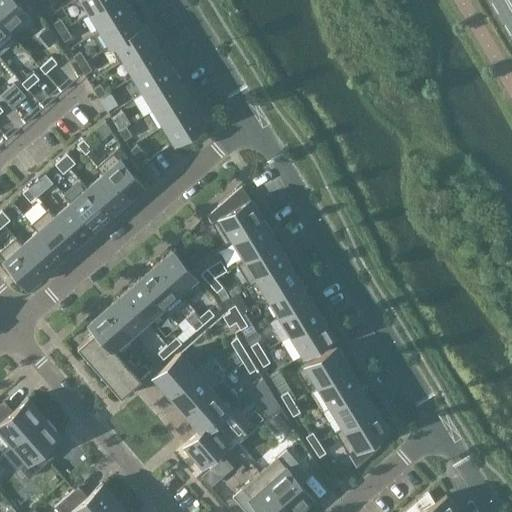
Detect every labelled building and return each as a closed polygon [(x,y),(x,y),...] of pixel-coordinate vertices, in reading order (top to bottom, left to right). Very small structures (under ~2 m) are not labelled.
[(0,0),(0,21),(6,28),(7,28),(25,12),(15,1),(16,0),(0,0)] [(107,0),(81,0),(89,12),(107,0)] [(107,0),(89,12),(98,28),(127,10),(130,9),(127,5),(123,0),(107,0)] [(130,9),(127,10),(98,28),(108,44),(127,32),(139,25),(130,9)] [(52,21),(58,31),(65,26),(59,17),(52,21)] [(0,45),(13,35),(7,28),(6,28),(0,21),(0,45)] [(123,58),(127,55),(154,39),(143,22),(139,25),(127,32),(108,44),(119,62),(123,60),(123,58)] [(65,26),(58,31),(63,40),(71,36),(65,26)] [(123,60),(127,66),(133,75),(164,56),(154,39),(127,55),(123,58),(123,60)] [(78,64),(85,59),(79,50),(72,54),(78,64)] [(50,56),(38,66),(44,72),(56,62),(50,56)] [(164,56),(133,75),(143,91),(174,72),(164,56)] [(91,68),(85,59),(78,64),(83,73),(91,68)] [(32,71),(20,82),(25,88),(38,77),(32,71)] [(174,72),(143,91),(153,107),(184,89),(174,72)] [(13,82),(0,92),(0,94),(2,98),(7,104),(9,105),(23,94),(13,82)] [(98,96),(105,92),(99,82),(92,87),(98,96)] [(163,124),(194,105),(184,89),(153,107),(162,123),(163,124)] [(105,92),(98,96),(103,106),(105,108),(116,102),(109,90),(105,92)] [(158,126),(169,144),(204,122),(194,105),(163,124),(162,123),(158,126)] [(121,110),(110,116),(112,120),(117,128),(128,122),(121,110)] [(123,139),(127,136),(131,134),(127,129),(125,125),(117,129),(123,139)] [(90,147),(82,138),(76,143),(84,152),(90,147)] [(129,148),(136,157),(143,151),(136,143),(129,148)] [(118,145),(95,165),(124,199),(142,184),(132,173),(138,168),(118,145)] [(66,152),(60,158),(68,167),(74,161),(66,152)] [(62,172),(68,167),(60,158),(54,163),(62,172)] [(109,213),(124,199),(95,165),(94,166),(100,173),(85,186),(109,213)] [(27,186),(35,195),(41,190),(33,181),(27,186)] [(35,195),(27,186),(21,191),(29,200),(35,195)] [(85,186),(69,200),(93,227),(109,213),(85,186)] [(236,187),(206,214),(224,243),(232,238),(263,220),(249,197),(244,200),(236,187)] [(76,242),(93,227),(69,200),(53,214),(47,207),(46,207),(76,242)] [(46,207),(30,222),(59,256),(76,242),(46,207)] [(0,209),(0,220),(3,223),(9,218),(1,209),(0,209)] [(263,220),(232,238),(244,257),(274,238),(263,220)] [(14,235),(13,236),(43,270),(59,256),(30,222),(29,222),(35,230),(20,243),(14,235)] [(0,254),(26,285),(43,270),(13,236),(0,247),(0,254)] [(274,238),(244,257),(235,262),(249,284),(257,279),(288,261),(274,238)] [(154,263),(178,290),(194,276),(170,249),(154,263)] [(288,261),(257,279),(268,298),(299,279),(288,261)] [(154,263),(137,278),(161,305),(178,290),(154,263)] [(208,282),(214,276),(206,267),(200,273),(208,282)] [(208,282),(216,291),(222,285),(214,276),(208,282)] [(137,278),(121,292),(145,319),(161,305),(137,278)] [(299,279),(268,298),(279,316),(310,297),(299,279)] [(145,319),(121,292),(104,307),(128,334),(145,319)] [(310,297),(279,316),(290,334),(321,316),(310,297)] [(229,310),(233,317),(240,313),(234,303),(227,307),(229,310)] [(88,321),(94,329),(95,328),(110,345),(112,348),(113,347),(128,334),(104,307),(88,321)] [(198,315),(204,321),(212,313),(207,307),(198,315)] [(235,321),(233,317),(229,310),(222,314),(228,325),(235,321)] [(246,324),(240,313),(233,317),(235,321),(239,328),(246,324)] [(189,323),(195,329),(204,321),(198,315),(189,323)] [(321,316),(290,334),(302,353),(332,334),(321,316)] [(95,328),(94,329),(75,345),(90,362),(110,345),(95,328)] [(171,350),(180,342),(175,336),(166,344),(171,350)] [(250,344),(256,355),(263,350),(256,340),(250,344)] [(157,351),(162,357),(171,350),(166,344),(157,351)] [(90,362),(105,379),(125,361),(113,347),(112,348),(110,345),(90,362)] [(317,385),(347,366),(334,345),(304,364),(317,385)] [(242,361),(249,357),(243,347),(236,351),(242,361)] [(269,361),(263,350),(256,355),(262,365),(269,361)] [(153,375),(168,393),(195,369),(179,351),(153,375)] [(255,367),(249,357),(242,361),(248,371),(255,367)] [(140,377),(134,371),(125,361),(105,379),(120,395),(140,377)] [(140,377),(149,369),(143,363),(134,371),(140,377)] [(202,363),(195,369),(168,393),(185,412),(212,388),(219,382),(202,363)] [(330,406),(360,387),(347,366),(317,385),(330,406)] [(334,431),(373,407),(360,387),(330,406),(342,425),(333,430),(334,431)] [(185,412),(200,429),(200,430),(211,420),(212,421),(228,407),(212,388),(185,412)] [(279,394),(286,404),(292,400),(286,390),(279,394)] [(278,405),(272,395),(265,399),(271,409),(278,405)] [(0,430),(10,442),(41,415),(26,397),(7,413),(0,404),(0,430)] [(299,410),(292,400),(286,404),(292,414),(299,410)] [(334,431),(355,465),(379,444),(374,436),(386,428),(373,407),(334,431)] [(280,408),(274,414),(281,422),(287,416),(280,408)] [(41,415),(10,442),(17,450),(7,459),(16,469),(19,466),(28,477),(48,459),(39,449),(57,433),(41,415)] [(228,439),(212,421),(211,420),(200,430),(200,429),(184,443),(201,463),(228,439)] [(311,445),(318,441),(311,431),(304,435),(311,445)] [(318,441),(311,445),(318,455),(324,451),(318,441)] [(295,478),(305,470),(285,448),(258,471),(293,511),(311,496),(295,478)] [(256,511),(260,509),(261,511),(292,511),(293,511),(258,471),(231,495),(246,511),(256,511)] [(100,482),(82,498),(73,488),(53,505),(59,511),(66,511),(69,510),(70,511),(102,511),(116,500),(100,482)] [(403,511),(456,511),(445,494),(434,501),(427,490),(403,511)] [(126,511),(116,500),(102,511),(126,511)]
